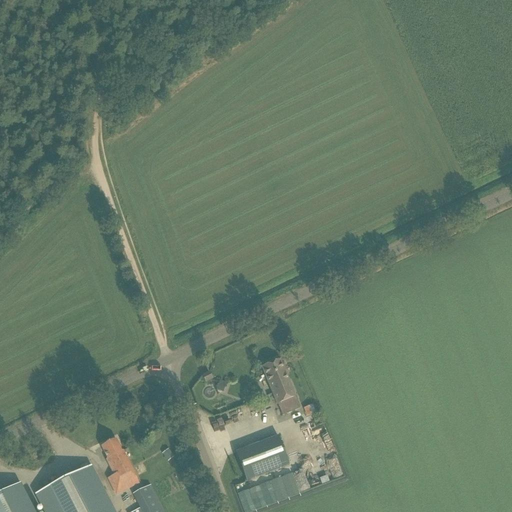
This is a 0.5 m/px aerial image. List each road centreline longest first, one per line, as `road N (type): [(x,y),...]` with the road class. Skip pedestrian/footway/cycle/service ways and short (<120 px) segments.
road 1 (unclassified): [(167,360),(511,194)]
road 2 (track): [(167,360),(97,159)]
road 3 (unclassified): [(0,442),(167,360)]
road 4 (unclassified): [(225,511),(167,360)]
road 5 (track): [(97,159),(88,0)]
road 6 (track): [(97,159),(0,239)]
